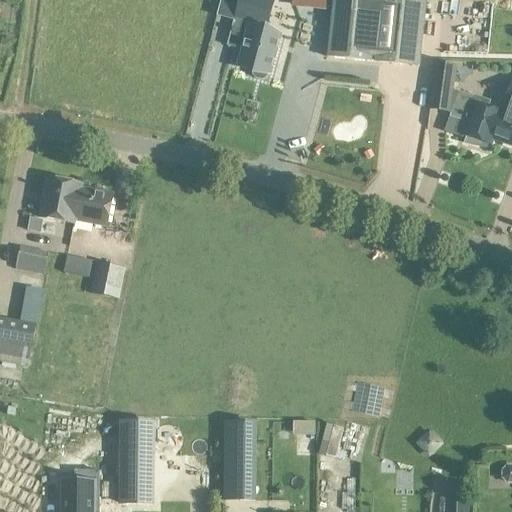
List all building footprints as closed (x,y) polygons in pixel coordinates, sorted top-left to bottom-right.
[(267,75),(267,73),(270,74),(279,35),(265,32),(272,3),(259,0),(241,0),(237,17),(252,20),(241,67),(255,70),(254,73),(255,75),(257,77),(262,78),(265,78),(267,75)] [(292,0),(291,9),(325,12),(325,8),(332,9),(332,0),(292,0)] [(419,68),(426,0),(333,0),(327,58),(419,68)] [(453,92),(457,67),(437,65),(433,90),(453,92)] [(492,145),(494,139),(503,113),(472,103),(474,97),(458,91),(450,116),(467,122),(463,135),(466,136),(464,143),(472,145),(479,147),(487,148),(488,144),(492,145)] [(511,104),(506,103),(503,113),(494,139),(511,145),(511,104)] [(112,196),(80,190),(81,186),(47,180),(39,219),(73,225),(74,222),(106,228),(112,196)] [(16,271),(44,277),(49,254),(21,249),(16,271)] [(67,273),(87,277),(91,259),(70,255),(67,273)] [(100,264),(92,296),(120,302),(127,271),(100,264)] [(0,321),(0,364),(30,369),(37,328),(0,321)] [(424,446),(433,430),(417,421),(408,437),(424,446)] [(152,509),(153,425),(118,425),(117,508),(152,509)] [(234,447),(233,484),(256,484),(257,448),(234,447)] [(329,460),(319,511),(429,511),(435,479),(329,460)] [(502,480),(506,484),(511,484),(511,468),(506,468),(502,472),(502,480)] [(61,511),(98,511),(99,472),(74,472),(74,484),(62,484),(61,511)]
